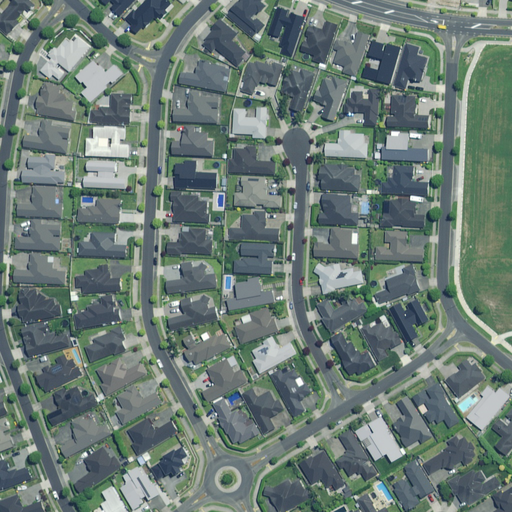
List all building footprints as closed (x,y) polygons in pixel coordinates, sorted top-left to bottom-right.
[(15,0),(2,14),(0,12),(0,27),(9,35),(19,24),(16,21),(26,10),(29,12),(35,6),(30,0),(29,0),(15,0)] [(101,0),(107,6),(112,0),(117,4),(112,8),(120,17),(137,0),(101,0)] [(167,11),(172,6),(170,4),(172,3),(168,0),(147,0),(136,12),(134,10),(126,18),(134,25),(131,28),(137,35),(144,28),(145,29),(156,17),(159,20),(161,17),(163,19),(169,13),(167,11)] [(261,3),(263,0),(262,0),(245,0),(240,6),(239,5),(233,11),(234,12),(231,16),(254,38),(258,34),(259,35),(266,27),(256,17),(259,14),(260,15),(267,8),(261,3)] [(278,8),(269,34),(280,38),(283,39),(281,46),(284,47),(281,54),(293,58),(306,18),(292,13),(289,12),(278,8)] [(212,29),(213,31),(206,39),(207,40),(204,44),(213,53),(217,49),(238,67),(244,60),(242,58),(246,53),(233,42),(239,35),(220,19),(212,29)] [(305,42),(301,52),(309,54),(310,53),(316,55),(314,60),(325,63),(338,25),(327,21),(324,32),(323,31),(323,30),(314,26),(313,28),(309,27),(306,36),(310,37),(308,43),(305,42)] [(370,36),(358,32),(354,45),(338,40),(335,50),(339,51),(335,64),(346,67),(344,73),(356,77),(370,36)] [(90,47),(79,38),(73,44),(66,38),(51,57),(52,58),(41,71),(50,78),(53,75),(59,79),(64,74),(58,69),(62,65),(70,72),(90,47)] [(385,45),(373,41),(369,56),(383,60),(380,71),(366,67),(363,77),(391,85),(401,48),(388,44),(388,45),(385,45)] [(420,48),(407,44),(395,85),(407,89),(409,80),(421,83),(428,59),(418,56),(420,48)] [(99,67),(94,61),(80,74),(77,71),(73,74),(82,83),(83,81),(88,87),(82,93),(91,103),(108,87),(106,86),(111,81),(113,83),(123,74),(115,65),(107,73),(100,66),(99,67)] [(229,78),(230,70),(226,69),(227,67),(216,65),(217,64),(201,61),(199,67),(198,67),(196,75),(182,72),(179,83),(226,92),(228,82),(224,81),(224,77),(229,78)] [(259,85),(260,83),(267,85),(268,84),(277,86),(284,66),(275,63),(274,67),(257,62),(256,65),(250,63),(244,81),(245,81),(242,91),(255,94),(258,85),(259,85)] [(289,75),(288,74),(284,86),(286,86),(283,93),(295,97),(291,109),(297,111),(302,113),(315,74),(302,70),(301,73),(291,70),(289,75)] [(348,83),(335,78),(333,82),(325,79),(320,92),(317,91),(314,100),(327,105),(323,117),(335,121),(348,83)] [(63,93),(61,93),(59,93),(61,87),(54,86),(54,85),(45,83),(44,86),(43,86),(41,95),(39,94),(36,108),(39,108),(38,114),(75,121),(77,112),(72,111),(74,103),(66,101),(66,99),(63,93)] [(346,99),(346,114),(354,114),(354,113),(366,113),(365,125),(378,125),(379,99),(381,99),(382,90),(370,90),(369,100),(364,99),(364,92),(354,92),(354,99),(346,99)] [(173,122),(218,124),(219,98),(200,97),(200,92),(191,92),(190,100),(189,100),(189,106),(190,106),(190,110),(174,109),(173,122)] [(132,95),(112,94),(111,107),(100,107),(100,111),(92,111),(91,123),(130,124),(132,95)] [(430,116),(416,116),(417,105),(416,105),(416,97),(393,96),(392,114),(395,115),(395,117),(387,117),(387,126),(429,128),(430,116)] [(267,120),(268,121),(268,114),(267,114),(268,108),(257,108),(256,118),(245,118),(246,109),(234,109),(233,129),(231,129),(230,139),(234,139),(234,134),(253,135),(253,138),(266,139),(267,120)] [(24,147),(67,153),(71,129),(52,126),(53,122),(43,121),(42,128),(41,128),(40,134),(41,134),(41,137),(25,135),(24,147)] [(118,128),(118,126),(106,126),(106,127),(95,127),(94,139),(86,139),(86,156),(128,157),(129,145),(121,145),(121,139),(125,139),(126,128),(118,128)] [(195,127),(187,127),(187,133),(184,133),(184,142),(173,142),(172,155),(214,156),(214,142),(208,141),(208,134),(195,133),(195,127)] [(351,134),(351,131),(340,131),(340,144),(327,144),(326,156),(367,158),(368,144),(364,144),(364,135),(351,134)] [(410,134),(400,134),(399,136),(388,136),(387,147),(383,147),(382,160),(429,162),(429,149),(409,148),(410,134)] [(258,147),(246,147),(246,150),(235,149),(235,160),(230,160),(229,173),(277,175),(277,162),(257,162),(258,147)] [(46,158),(29,157),(29,168),(34,169),(34,171),(23,170),(22,183),(58,184),(58,183),(65,183),(65,172),(51,172),(51,169),(55,169),(56,156),(46,155),(46,158)] [(185,164),(177,164),(177,175),(175,175),(175,189),(188,189),(188,188),(217,189),(218,170),(197,169),(197,161),(185,160),(185,164)] [(117,162),(88,161),(87,171),(87,177),(85,177),(84,187),(126,189),(126,179),(114,178),(114,172),(116,172),(117,162)] [(326,164),(325,168),(321,167),(320,180),(323,180),(322,190),(360,192),(361,176),(356,176),(356,170),(348,169),(348,166),(326,164)] [(395,168),(388,168),(388,174),(395,174),(394,179),(389,178),(389,183),(382,183),(382,193),(429,195),(429,183),(414,182),(414,167),(395,166),(395,168)] [(265,178),(237,177),(237,183),(241,183),(241,186),(244,187),(244,193),(236,193),(235,206),(257,207),(257,209),(265,209),(265,207),(281,208),(282,195),(267,194),(267,185),(265,185),(265,178)] [(35,194),(33,194),(33,201),(34,201),(34,205),(18,204),(17,216),(62,218),(63,205),(56,204),(57,188),(35,187),(35,194)] [(172,192),(171,201),(174,201),(174,221),(210,223),(210,215),(208,214),(209,202),(200,201),(200,196),(184,196),(184,193),(172,192)] [(323,205),(324,205),(324,209),(325,209),(325,214),(320,214),(320,223),(358,226),(359,214),(352,214),(352,204),(351,204),(352,196),(324,195),(323,205)] [(121,200),(98,199),(98,207),(88,207),(88,209),(79,209),(78,222),(120,224),(121,200)] [(394,227),(394,224),(403,225),(403,227),(424,228),(425,216),(415,215),(416,201),(389,199),(388,214),(383,214),(382,220),(381,220),(381,226),(394,227)] [(267,211),(256,211),(256,215),(243,215),(243,229),(231,229),(231,241),(280,241),(280,229),(267,229),(267,211)] [(54,235),(61,236),(61,226),(43,225),(43,220),(33,220),(32,238),(17,237),(16,249),(60,251),(60,239),(54,238),(54,235)] [(187,233),(181,232),(181,238),(180,238),(180,243),(168,243),(167,254),(182,255),(182,253),(213,254),(213,241),(207,240),(208,230),(187,229),(187,233)] [(332,229),(331,245),(324,244),(324,242),(315,242),(314,257),(359,258),(359,245),(352,245),(353,231),(342,230),(342,229),(332,229)] [(383,242),(385,242),(384,247),(377,247),(376,260),(423,262),(424,250),(411,249),(406,246),(407,232),(384,231),(383,242)] [(116,233),(89,232),(89,238),(84,238),(84,242),(80,242),(80,256),(127,257),(127,246),(115,245),(116,233)] [(73,239),(62,238),(61,253),(72,254),(73,239)] [(242,256),(244,256),(244,258),(244,261),(235,261),(235,273),(272,274),(273,261),(268,261),(268,256),(275,257),(275,245),(242,243),(242,256)] [(31,262),(30,262),(29,269),(31,269),(31,271),(15,270),(14,282),(65,285),(66,271),(54,271),(54,257),(48,257),(48,255),(32,254),(31,262)] [(203,263),(199,267),(193,268),(192,262),(182,264),(184,279),(166,282),(167,293),(217,287),(216,274),(206,275),(206,271),(209,268),(203,263)] [(315,272),(320,275),(320,279),(319,280),(320,285),(322,285),(323,294),(336,292),(335,289),(364,283),(362,271),(354,273),(353,269),(341,271),(340,264),(326,267),(319,264),(315,272)] [(121,278),(112,279),(112,272),(109,272),(109,265),(101,266),(102,269),(87,270),(87,276),(77,276),(78,287),(84,287),(84,293),(122,290),(121,278)] [(416,275),(413,265),(404,268),(406,273),(387,280),(390,289),(376,294),(379,304),(408,294),(409,295),(421,290),(415,275),(416,275)] [(259,277),(248,279),(249,282),(236,284),(238,298),(228,300),(230,311),(275,303),(273,291),(262,293),(259,277)] [(56,306),(55,299),(45,301),(47,298),(40,293),(38,296),(37,290),(27,289),(27,291),(22,292),(22,294),(20,294),(22,304),(18,305),(21,317),(24,317),(25,322),(57,317),(56,315),(62,314),(61,305),(56,306)] [(330,328),(332,332),(346,324),(347,326),(351,324),(350,322),(368,311),(363,303),(359,305),(355,299),(352,300),(348,295),(341,300),(344,305),(335,310),(328,299),(318,305),(325,317),(323,319),(329,328),(330,328)] [(118,309),(118,308),(117,302),(114,303),(113,296),(102,298),(103,304),(89,307),(90,312),(75,315),(78,329),(122,321),(120,309),(118,309)] [(211,299),(204,296),(201,301),(192,303),(191,298),(181,301),(185,315),(169,319),(172,331),(218,319),(215,307),(209,309),(208,304),(211,299)] [(425,313),(430,311),(426,303),(421,305),(418,299),(408,304),(411,310),(405,313),(400,303),(390,309),(408,342),(418,337),(413,326),(418,323),(419,326),(429,321),(425,313)] [(241,317),(242,319),(234,322),(242,344),(279,331),(274,318),(272,319),(268,308),(241,317)] [(363,324),(360,319),(356,321),(356,322),(352,325),(354,329),(363,324)] [(27,345),(30,357),(71,346),(68,334),(58,337),(57,334),(46,337),(45,333),(48,332),(45,322),(23,328),(25,337),(26,339),(27,345)] [(391,349),(402,343),(396,332),(394,333),(391,326),(386,329),(382,323),(371,328),(369,324),(362,328),(380,361),(388,356),(385,351),(390,348),(391,349)] [(108,334),(106,330),(99,333),(101,337),(95,339),(96,343),(86,347),(92,362),(115,354),(115,355),(127,350),(123,342),(126,341),(121,326),(111,329),(113,332),(108,334)] [(197,345),(192,336),(184,340),(189,349),(184,351),(190,362),(194,360),(197,365),(231,347),(224,334),(218,337),(216,334),(212,337),(210,333),(203,337),(205,341),(197,345)] [(348,344),(342,333),(332,338),(350,375),(357,372),(359,375),(376,366),(369,352),(362,356),(360,350),(357,352),(352,342),(348,344)] [(279,349),(273,337),(261,344),(262,346),(251,351),(253,354),(251,355),(260,374),(297,354),(291,343),(279,349)] [(79,367),(77,368),(76,367),(73,359),(68,361),(65,355),(57,359),(59,363),(55,365),(54,364),(45,369),(46,373),(37,377),(42,387),(44,386),(47,392),(83,375),(79,367)] [(233,356),(208,369),(212,376),(210,377),(214,384),(216,383),(217,385),(203,393),(208,403),(247,382),(241,370),(235,374),(231,368),(238,364),(233,356)] [(129,370),(122,357),(98,370),(105,382),(102,384),(108,395),(148,374),(142,363),(129,370)] [(453,399),(457,403),(459,401),(460,402),(479,387),(478,385),(486,378),(481,372),(483,371),(476,363),(472,366),(466,359),(459,365),(462,369),(447,381),(458,395),(453,399)] [(306,412),(301,402),(307,399),(305,396),(311,393),(307,384),(299,388),(296,381),(300,379),(295,370),(284,375),(281,369),(273,374),(296,417),(306,412)] [(444,394),(438,383),(414,397),(419,407),(426,403),(430,410),(425,413),(431,423),(436,420),(438,423),(444,420),(449,428),(459,422),(443,395),(444,394)] [(143,400),(135,385),(126,390),(127,392),(119,396),(125,409),(118,412),(124,424),(163,403),(157,392),(143,400)] [(65,388),(55,393),(57,395),(55,396),(61,409),(48,415),(53,426),(99,404),(94,395),(84,399),(77,386),(67,392),(65,388)] [(496,394),(488,387),(482,394),(485,397),(467,417),(482,430),(511,397),(501,388),(496,394)] [(258,398),(253,389),(244,394),(265,434),(275,428),(270,418),(284,410),(279,400),(275,402),(270,392),(258,398)] [(397,401),(405,415),(399,419),(400,420),(394,424),(400,434),(398,435),(405,448),(420,439),(422,443),(432,438),(408,395),(397,401)] [(232,414),(224,399),(214,404),(222,418),(220,419),(224,428),(226,428),(234,444),(240,441),(241,444),(261,433),(256,424),(247,429),(244,423),(247,422),(243,416),(240,417),(237,411),(232,414)] [(0,403),(0,416),(8,413),(4,402),(0,403)] [(511,409),(507,416),(511,420),(511,421),(508,427),(499,420),(492,428),(503,437),(495,446),(506,455),(511,448),(511,409)] [(87,422),(84,416),(72,423),(75,428),(72,430),(77,439),(60,447),(66,458),(111,435),(106,426),(100,429),(94,418),(87,422)] [(388,454),(392,462),(403,457),(402,456),(406,454),(403,448),(399,450),(387,428),(388,428),(382,417),(356,432),(361,441),(369,437),(373,445),(368,448),(375,461),(388,454)] [(4,432),(9,430),(5,419),(0,420),(0,451),(15,446),(10,433),(5,435),(4,432)] [(156,431),(149,419),(129,431),(137,443),(133,445),(139,455),(178,432),(172,421),(156,431)] [(371,465),(353,434),(343,440),(353,456),(347,459),(348,460),(340,465),(345,473),(348,471),(353,480),(361,476),(362,478),(365,476),(370,485),(380,479),(375,470),(372,472),(369,466),(371,465)] [(442,468),(454,470),(455,465),(463,460),(466,465),(478,458),(474,451),(475,450),(471,443),(469,444),(465,438),(460,441),(457,436),(449,441),(452,446),(446,449),(447,451),(425,464),(431,475),(442,468)] [(111,459),(103,447),(85,459),(93,471),(74,484),(81,494),(122,467),(115,457),(111,459)] [(152,468),(159,481),(168,476),(168,477),(174,474),(176,477),(183,472),(181,469),(187,465),(184,460),(189,457),(184,448),(178,452),(177,450),(166,457),(167,460),(152,468)] [(345,485),(324,451),(313,457),(312,456),(301,463),(313,483),(322,478),(327,487),(333,483),(337,489),(345,485)] [(147,453),(143,456),(147,462),(151,459),(147,453)] [(146,463),(142,456),(138,459),(141,465),(146,463)] [(17,470),(12,471),(11,468),(13,467),(10,458),(0,461),(0,490),(33,479),(29,467),(18,471),(17,470)] [(392,486),(408,511),(417,506),(416,505),(420,502),(416,496),(419,495),(421,499),(434,491),(415,460),(404,467),(411,479),(405,483),(403,480),(392,486)] [(121,488),(134,510),(141,506),(140,505),(144,503),(142,499),(147,496),(150,501),(160,495),(154,484),(153,484),(146,474),(143,475),(139,468),(124,476),(128,484),(121,488)] [(496,477),(484,484),(483,483),(487,481),(479,470),(475,472),(474,471),(461,479),(459,476),(449,482),(455,491),(453,492),(456,496),(459,495),(464,503),(466,502),(469,506),(501,485),(496,477)] [(271,496),(279,511),(284,511),(312,498),(308,490),(305,491),(300,481),(291,485),(289,480),(275,488),(267,485),(264,494),(271,496)] [(115,486),(103,493),(105,494),(103,496),(106,502),(102,505),(106,511),(127,511),(125,507),(127,506),(115,486)] [(511,511),(511,487),(503,494),(501,490),(492,495),(500,508),(494,511),(511,511)] [(353,494),(351,490),(346,493),(344,494),(346,498),(353,494)] [(24,508),(19,494),(0,501),(0,511),(45,511),(41,502),(24,508)] [(388,511),(386,508),(379,511),(376,511),(372,504),(373,503),(368,495),(358,500),(365,511),(388,511)]
